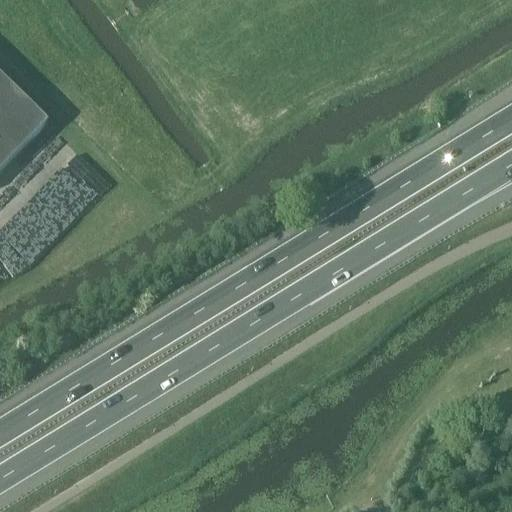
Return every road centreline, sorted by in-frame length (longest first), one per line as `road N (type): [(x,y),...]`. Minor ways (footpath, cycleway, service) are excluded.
road 1 (motorway): [(511,119),(0,432)]
road 2 (motorway): [(0,477),(511,165)]
